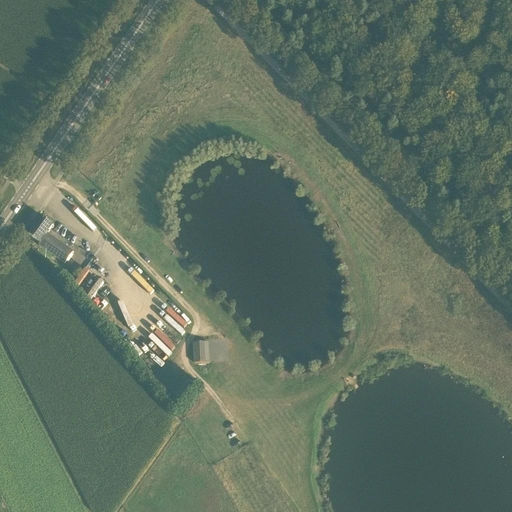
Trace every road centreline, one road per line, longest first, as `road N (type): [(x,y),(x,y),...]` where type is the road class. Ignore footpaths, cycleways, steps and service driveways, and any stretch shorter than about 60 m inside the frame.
road 1 (track): [(498,295),(207,0)]
road 2 (secondary): [(26,191),(158,0)]
